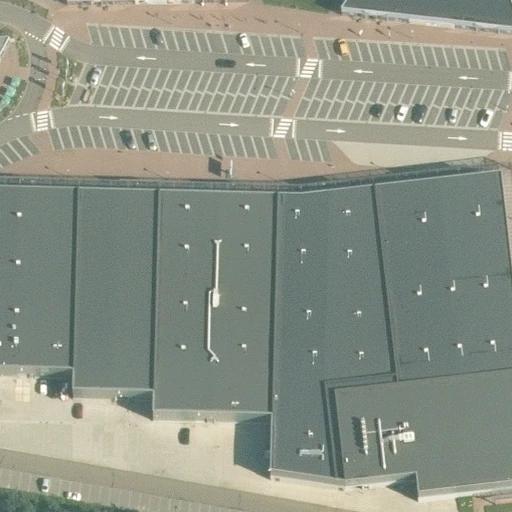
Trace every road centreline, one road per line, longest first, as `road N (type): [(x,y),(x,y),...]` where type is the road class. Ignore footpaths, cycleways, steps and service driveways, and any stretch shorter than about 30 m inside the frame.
road 1 (unclassified): [(26,121),(85,116),(511,141)]
road 2 (unclassified): [(511,83),(91,55),(39,30)]
road 3 (unclassified): [(0,459),(298,511)]
